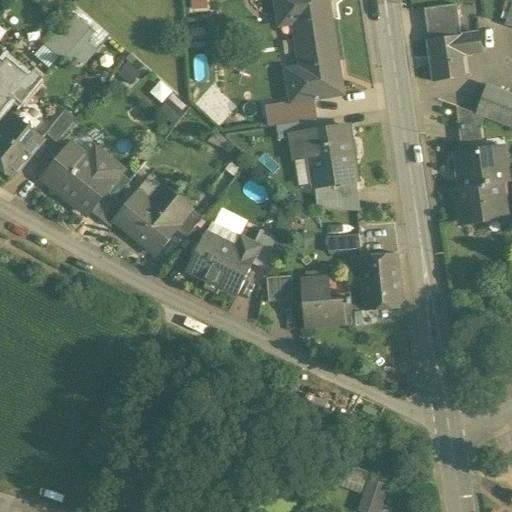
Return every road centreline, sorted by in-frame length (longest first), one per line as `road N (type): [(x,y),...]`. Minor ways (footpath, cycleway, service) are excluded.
road 1 (unclassified): [(0,200),(92,258),(449,433)]
road 2 (residential): [(449,433),(382,0)]
